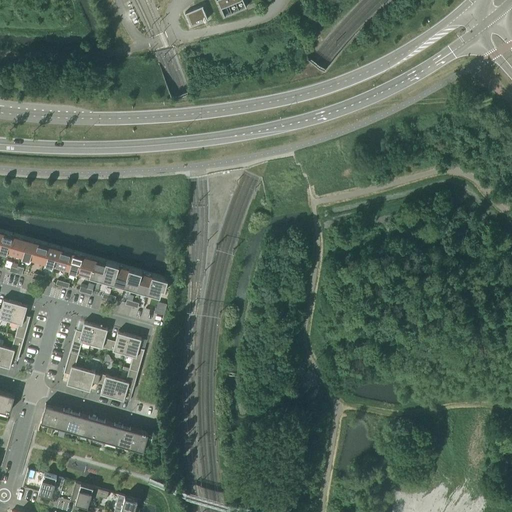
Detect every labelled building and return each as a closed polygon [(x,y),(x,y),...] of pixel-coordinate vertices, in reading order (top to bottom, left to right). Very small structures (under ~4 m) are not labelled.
[(217,0),(224,16),(246,7),(243,0),(217,0)] [(202,5),(185,12),(191,25),(208,18),(202,5)] [(0,250),(9,253),(14,235),(2,231),(0,239),(0,250)] [(20,256),(25,238),(14,235),(9,253),(20,256)] [(32,259),(37,241),(25,238),(20,256),(32,259)] [(43,263),(48,245),(37,241),(32,259),(43,263)] [(55,266),(60,248),(48,245),(43,263),(55,266)] [(67,269),(72,251),(60,248),(55,266),(67,269)] [(78,273),(83,254),(72,251),(67,269),(78,273)] [(90,276),(95,258),(83,254),(78,273),(90,276)] [(101,279),(107,261),(95,258),(90,276),(101,279)] [(113,283),(118,264),(107,261),(101,279),(113,283)] [(124,286),(130,268),(118,264),(113,283),(124,286)] [(136,289),(141,271),(130,268),(124,286),(136,289)] [(148,292),(153,274),(141,271),(136,289),(148,292)] [(165,278),(153,274),(148,292),(160,296),(165,278)] [(1,307),(0,307),(0,321),(1,321),(2,317),(10,320),(15,301),(4,298),(1,307)] [(27,305),(15,301),(10,320),(18,322),(15,335),(24,337),(30,315),(25,314),(27,305)] [(76,328),(70,350),(79,353),(82,340),(91,343),(96,324),(84,321),(81,330),(76,328)] [(107,347),(110,338),(105,337),(108,328),(96,324),(91,343),(107,347)] [(124,352),(130,334),(118,331),(115,340),(110,338),(107,347),(124,352)] [(141,337),(130,334),(124,352),(133,355),(129,367),(138,370),(144,348),(139,346),(141,337)] [(24,337),(15,335),(11,347),(3,345),(0,355),(0,363),(10,366),(12,357),(17,358),(17,359),(18,359),(24,337)] [(79,353),(70,350),(63,372),(64,372),(69,373),(66,383),(78,386),(83,368),(75,365),(79,353)] [(138,370),(129,367),(126,380),(117,377),(112,396),(124,399),(126,390),(132,391),(138,370)] [(98,381),(100,372),(83,368),(78,386),(90,389),(93,380),(98,381)] [(112,396),(117,377),(100,372),(98,381),(103,383),(100,392),(112,396)] [(14,394),(1,390),(0,394),(0,408),(9,411),(14,394)] [(46,403),(41,420),(54,424),(59,407),(46,403)] [(72,410),(59,407),(54,424),(67,428),(72,410)] [(84,414),(72,410),(67,428),(79,431),(84,414)] [(97,417),(84,414),(79,431),(92,435),(97,417)] [(110,421),(97,417),(92,435),(105,438),(110,421)] [(122,425),(110,421),(105,438),(117,442),(122,425)] [(135,428),(122,425),(117,442),(130,445),(135,428)] [(148,432),(135,428),(130,445),(140,448),(139,452),(146,454),(150,441),(146,440),(148,432)] [(38,491),(51,495),(57,476),(44,472),(38,491)] [(80,483),(75,481),(70,500),(75,501),(75,502),(88,505),(91,495),(99,497),(99,495),(101,488),(80,482),(80,483)] [(99,495),(107,497),(109,490),(101,488),(99,495)] [(125,495),(119,511),(133,511),(137,499),(125,495)]
